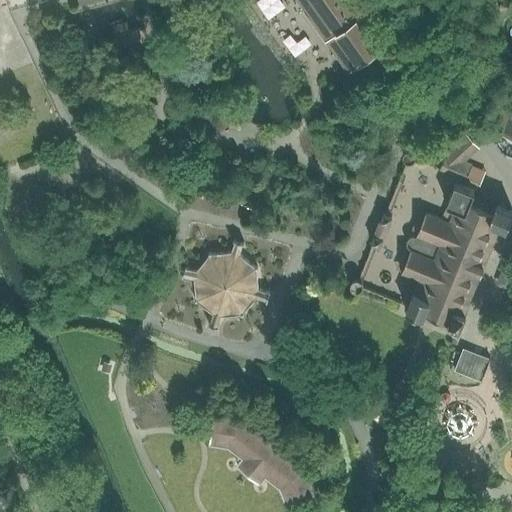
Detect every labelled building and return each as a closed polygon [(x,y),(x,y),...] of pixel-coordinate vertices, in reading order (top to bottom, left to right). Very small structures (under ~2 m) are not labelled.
[(358,0),(313,0),(337,33),(326,41),(342,63),(349,73),(375,54),(388,72),(403,62),(367,12),(358,0)] [(129,21),(113,25),(116,35),(115,35),(119,48),(145,41),(141,28),(131,30),(129,21)] [(0,74),(27,60),(15,37),(0,45),(0,74)] [(511,84),(510,83),(492,129),(511,136),(511,84)] [(473,165),(447,154),(441,169),(467,180),(473,165)] [(427,279),(421,294),(415,291),(407,310),(424,317),(425,313),(449,323),(448,325),(460,330),(466,315),(464,314),(501,226),(507,229),(511,216),(511,211),(497,205),(494,213),(470,204),(475,191),(456,183),(447,204),(456,208),(450,222),(427,212),(417,236),(414,235),(411,237),(409,241),(410,244),(413,246),(403,270),(427,279)] [(186,266),(184,274),(195,277),(197,298),(195,298),(197,300),(198,300),(214,313),(211,324),(218,326),(222,315),(242,313),(243,315),(245,313),(244,312),(257,296),(268,300),(271,292),(260,288),(258,268),(259,267),(258,265),(257,266),(241,253),(244,242),(236,239),(233,250),(213,252),(212,251),(210,252),(211,253),(197,269),(186,266)] [(477,378),(486,355),(464,346),(455,369),(477,378)] [(113,363),(104,360),(102,370),(110,372),(113,363)] [(215,413),(212,431),(234,435),(289,479),(298,500),(315,493),(305,468),(241,418),(215,413)]
